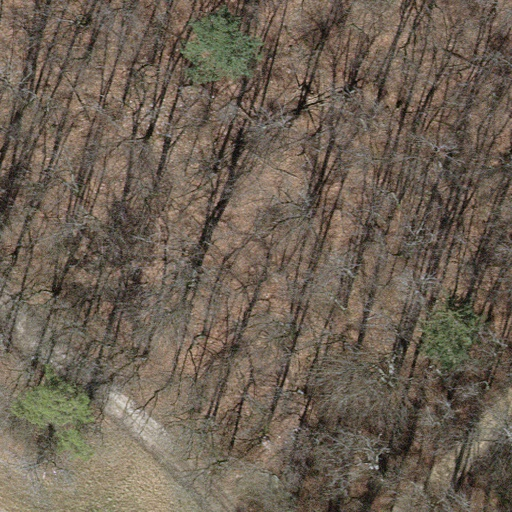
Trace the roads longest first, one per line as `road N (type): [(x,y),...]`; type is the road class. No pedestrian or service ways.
road 1 (track): [(215,511),(0,299)]
road 2 (track): [(395,511),(511,388)]
